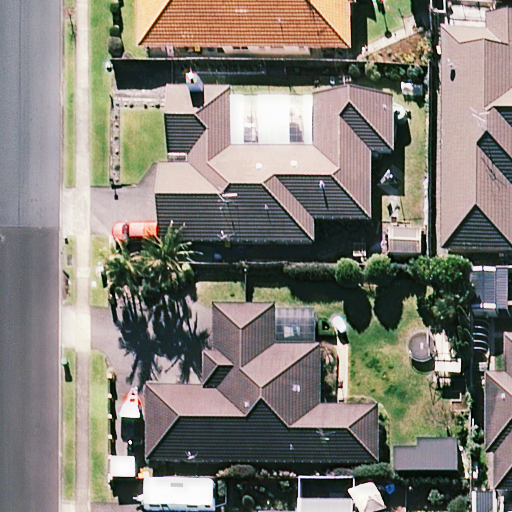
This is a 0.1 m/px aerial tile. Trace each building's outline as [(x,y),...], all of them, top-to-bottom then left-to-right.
[(144,0),(144,55),(362,57),(362,0),(144,0)] [(511,33),(492,33),(492,46),(446,45),(442,260),(511,261),(511,33)] [(236,160),(237,101),(170,100),(168,251),(317,252),(317,229),(374,229),(375,161),(396,162),(397,108),(318,107),(318,161),(236,160)] [(427,235),(385,230),(381,261),(424,266),(427,235)] [(279,321),(215,321),(215,399),(151,399),(151,472),(383,472),(383,418),(325,418),(325,354),(279,354),(279,321)] [(511,342),(510,343),(508,386),(491,386),(488,475),(502,475),(501,499),(511,499),(511,342)]
